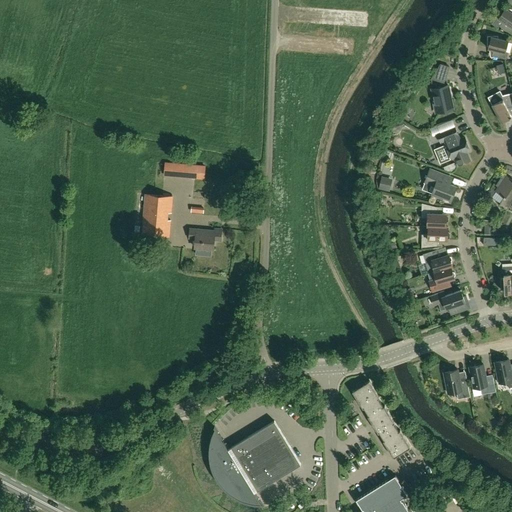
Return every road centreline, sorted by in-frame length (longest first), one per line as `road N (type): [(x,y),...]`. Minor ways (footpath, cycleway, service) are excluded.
road 1 (unclassified): [(268,375),(261,330),(274,0)]
road 2 (tertiary): [(268,375),(93,445),(34,443),(0,428)]
road 3 (residential): [(489,322),(467,255),(465,209),(498,150)]
road 4 (residential): [(498,150),(470,109),(463,54),(479,0)]
road 5 (residential): [(334,511),(329,369)]
